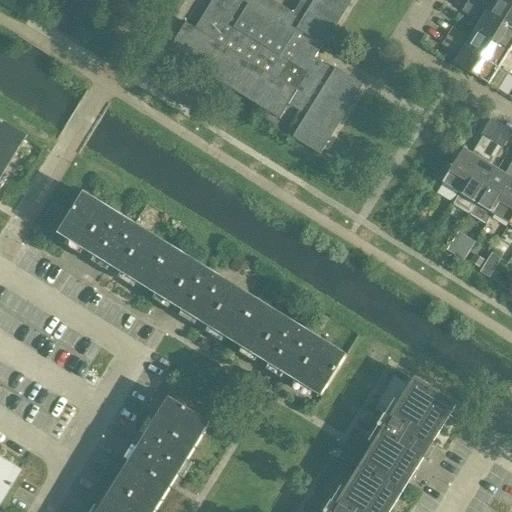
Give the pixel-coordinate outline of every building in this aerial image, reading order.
[(392,23),(353,0),(226,0),(229,1),(229,0),(282,0),(351,42),(336,67),(357,80),(392,23)] [(511,0),(509,0),(506,5),(498,0),(495,0),(491,7),(479,0),(469,0),(467,4),(511,32),(511,0)] [(480,25),(475,32),(509,53),(511,48),(511,32),(467,4),(461,13),(480,25)] [(157,71),(306,163),(341,107),(320,94),(304,119),(197,52),(213,27),(192,14),(157,71)] [(452,28),(446,37),(499,70),(509,53),(475,32),(470,40),(452,28)] [(454,42),(446,37),(440,46),(459,58),(454,66),(497,93),(508,75),(499,69),(499,70),(454,42)] [(0,176),(22,141),(0,127),(0,176)] [(441,184),(458,195),(490,142),(482,137),(471,155),(462,150),(441,184)] [(454,205),(469,214),(496,170),(488,166),(499,148),(490,142),(458,195),(460,196),(454,205)] [(469,214),(485,224),(511,180),(511,162),(504,175),(496,170),(469,214)] [(492,215),(508,225),(511,219),(511,180),(485,224),(486,225),(492,215)] [(58,238),(319,399),(320,399),(345,359),(83,197),(58,238)] [(44,218),(55,225),(64,212),(52,205),(44,218)] [(468,257),(476,238),(459,231),(451,250),(468,257)] [(475,255),(470,262),(471,263),(482,269),(486,262),(475,255)] [(481,270),(479,274),(489,280),(492,275),(496,268),(486,262),(482,269),(481,270)] [(511,278),(504,273),(500,280),(511,286),(511,283),(511,278)] [(335,511),(390,511),(454,408),(414,384),(335,511)] [(156,511),(187,463),(210,426),(170,401),(100,511),(156,511)] [(0,500),(16,475),(0,464),(0,500)]
